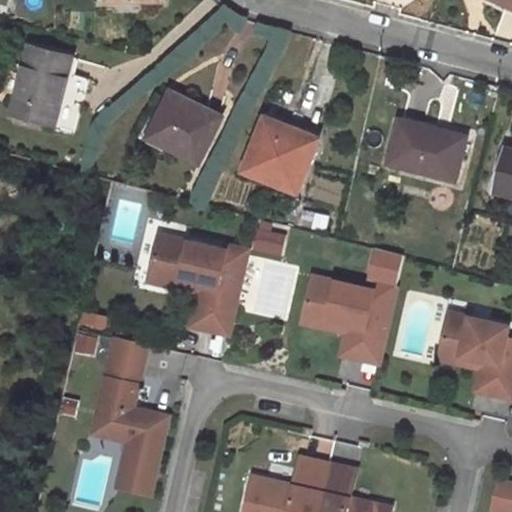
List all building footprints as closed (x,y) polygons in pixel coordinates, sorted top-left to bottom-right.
[(73,58),(31,47),(15,113),(57,124),(73,58)] [(224,117),(173,92),(151,138),(202,163),(224,117)] [(320,139),(268,118),(247,170),(299,191),(320,139)] [(467,139),(404,123),(394,162),(457,178),(467,139)] [(511,151),(508,150),(498,191),(511,194),(511,151)] [(258,253),(284,254),(286,233),(260,231),(258,253)] [(230,332),(249,249),(228,245),(227,249),(160,234),(152,269),(182,276),(181,279),(210,285),(201,326),(230,332)] [(182,276),(152,269),(150,279),(201,291),(193,324),(201,326),(210,285),(181,279),(182,276)] [(337,282),(314,277),(312,285),(335,291),(337,282)] [(335,291),(312,285),(307,308),(330,313),(329,317),(328,320),(358,326),(351,356),(380,362),(394,303),(374,298),(376,291),(337,282),(335,291)] [(328,320),(329,317),(330,313),(307,308),(306,312),(304,322),(349,332),(343,354),(351,356),(358,326),(328,320)] [(451,313),(444,344),(464,349),(463,355),(492,362),(485,391),(511,396),(511,338),(508,337),(510,326),(451,313)] [(148,345),(117,338),(111,366),(141,373),(148,345)] [(444,344),(441,358),(483,368),(478,389),(485,391),(492,362),(463,355),(464,349),(444,344)] [(111,366),(103,400),(113,403),(118,378),(139,383),(141,373),(111,366)] [(103,400),(97,425),(139,435),(127,488),(151,494),(169,416),(134,408),(139,383),(118,378),(113,403),(103,400)] [(120,486),(127,488),(139,435),(97,425),(96,432),(131,440),(120,486)] [(302,457),(296,486),(323,492),(330,464),(302,457)] [(358,470),(330,464),(323,492),(351,498),(358,470)] [(318,511),(323,492),(296,486),(254,476),(245,511),(318,511)] [(511,511),(511,483),(500,480),(493,508),(511,511)] [(351,498),(323,492),(318,511),(391,511),(392,508),(351,498)]
